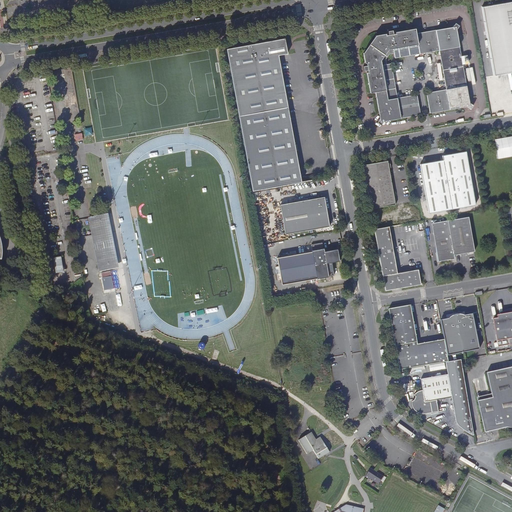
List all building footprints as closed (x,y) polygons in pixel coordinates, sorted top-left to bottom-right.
[(511,1),(481,7),(493,75),(511,71),(511,1)] [(368,73),(366,73),(370,93),(375,92),(379,117),(377,121),(381,124),(384,120),(420,113),(417,94),(398,97),(392,63),(387,63),(386,59),(391,53),(394,52),(395,57),(439,50),(445,89),(427,92),(430,112),(466,106),(470,108),(473,104),(469,101),(456,29),(459,24),(455,21),(452,26),(416,32),(416,28),(396,32),(396,33),(393,34),(393,32),(393,30),(388,30),(388,33),(389,34),(386,35),(386,33),(377,35),(374,41),(371,45),(368,49),(363,53),(365,62),(367,62),(368,65),(366,65),(363,65),(363,70),(366,70),(368,70),(368,73)] [(282,38),(225,49),(252,190),(298,182),(296,167),(299,167),(277,55),(287,53),(284,50),(282,38)] [(497,157),(511,155),(511,135),(495,138),(497,157)] [(443,160),(420,164),(428,213),(476,204),(466,151),(442,156),(443,160)] [(363,165),(371,209),(395,205),(388,161),(363,165)] [(285,234),(329,226),(327,214),(326,214),(325,209),(326,209),(324,196),(280,204),(285,234)] [(106,214),(90,217),(101,271),(116,268),(106,214)] [(431,223),(438,260),(450,258),(453,254),(474,250),(468,217),(431,223)] [(389,226),(374,229),(385,291),(421,284),(418,269),(397,273),(389,226)] [(323,247),(312,249),(312,252),(277,259),(280,281),(316,275),(316,278),(328,276),(326,263),(340,260),(337,248),(324,251),(323,247)] [(116,271),(102,274),(105,291),(120,288),(116,271)] [(450,317),(449,319),(442,320),(446,341),(419,345),(413,305),(389,309),(399,370),(446,363),(449,363),(448,355),(478,349),(472,314),(463,316),(462,315),(460,315),(457,314),(455,315),(453,315),(451,316),(450,317)] [(511,312),(496,315),(497,318),(492,319),(498,347),(511,344),(511,312)] [(449,363),(446,363),(448,375),(452,397),(457,423),(462,428),(475,436),(461,361),(449,363)] [(511,367),(486,373),(491,394),(492,397),(477,401),(485,433),(511,426),(511,367)] [(448,375),(420,379),(422,391),(419,392),(416,394),(414,396),(415,397),(413,401),(410,403),(412,406),(414,409),(416,411),(419,413),(423,415),(438,412),(436,399),(452,397),(448,375)] [(326,378),(320,379),(321,383),(318,383),(320,389),(330,387),(329,381),(327,382),(326,378)] [(311,434),(299,441),(307,455),(313,451),(318,459),(329,452),(319,437),(315,439),(313,436),(311,434)] [(379,484),(383,477),(370,469),(368,472),(366,476),(379,484)]
